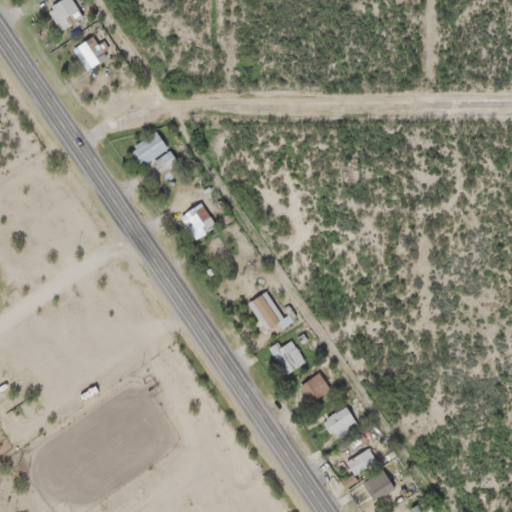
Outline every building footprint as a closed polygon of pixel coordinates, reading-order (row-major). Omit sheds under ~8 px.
[(54,34),(76,20),(62,0),(59,0),(40,12),(54,34)] [(121,154),(134,172),(161,152),(148,134),(121,154)] [(169,166),(164,155),(147,163),(152,173),(169,166)] [(208,232),(199,207),(178,215),(187,239),(208,232)] [(240,307),(262,337),(280,323),(258,294),(240,307)] [(273,350),(270,345),(261,352),(280,378),(299,365),(284,342),(273,350)] [(322,392),(311,376),(290,391),(302,407),(322,392)] [(315,424),(328,444),(352,428),(339,409),(315,424)] [(338,465),(347,479),(370,465),(361,451),(338,465)] [(367,504),(387,493),(377,473),(356,484),(367,504)]
